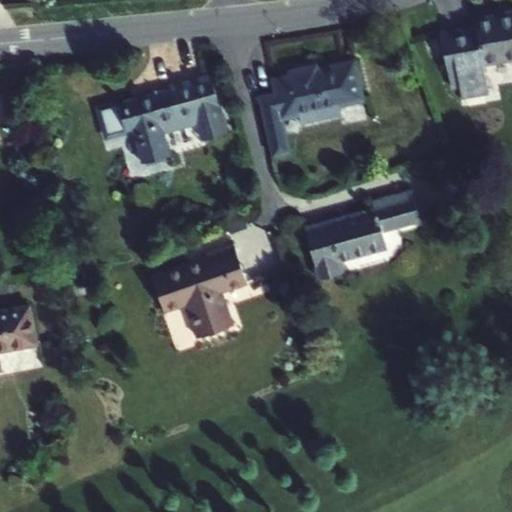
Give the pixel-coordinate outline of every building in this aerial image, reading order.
[(478,27),(437,33),(456,86),(464,85),(466,96),(490,92),(485,62),(511,57),(511,12),(476,18),(478,27)] [(301,114),(325,108),(365,99),(356,59),(319,67),(318,63),(292,69),(293,73),(274,77),(277,91),(261,95),(268,125),(285,122),(284,118),(301,114)] [(171,88),(100,107),(107,135),(134,128),(142,160),(170,153),(161,119),(178,114),(177,113),(218,101),(211,76),(171,86),(171,88)] [(325,108),(301,114),(303,121),(327,116),(325,108)] [(268,125),(275,153),(290,149),(285,122),(268,125)] [(422,219),(413,188),(372,200),(374,208),(305,227),(319,277),(344,271),(341,260),(389,247),(384,229),(422,219)] [(208,257),(154,274),(165,311),(187,304),(197,337),(232,326),(224,300),(248,293),(235,252),(209,261),(208,257)] [(0,351),(37,345),(29,305),(0,310),(0,351)]
